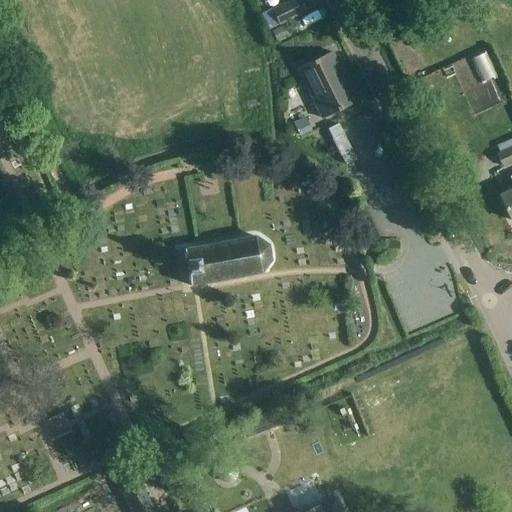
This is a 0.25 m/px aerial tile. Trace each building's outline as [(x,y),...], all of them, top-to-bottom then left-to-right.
[(299,15),(292,0),(271,8),(277,23),(299,15)] [(441,28),(433,12),(417,20),(425,36),(441,28)] [(275,42),(287,36),(283,27),(271,32),(275,42)] [(356,102),(331,52),(295,70),(320,120),(356,102)] [(477,52),(465,57),(475,82),(488,77),(477,52)] [(293,121),(299,135),(312,129),(305,115),(293,121)] [(497,154),(504,169),(511,164),(511,139),(497,146),(500,153),(497,154)] [(511,217),(511,177),(511,178),(511,192),(502,197),(511,217)] [(267,246),(254,237),(182,250),(188,286),(260,273),(270,261),(267,246)] [(296,489),(308,486),(303,464),(291,467),(296,489)] [(154,511),(136,476),(117,485),(130,511),(154,511)] [(306,511),(302,511),(339,511),(333,498),(314,507),(306,511)]
